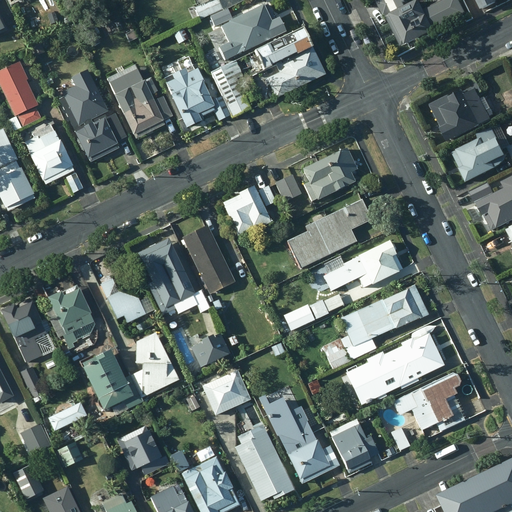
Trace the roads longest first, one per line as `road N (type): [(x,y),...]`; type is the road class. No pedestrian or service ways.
road 1 (residential): [(372,95),(0,271)]
road 2 (residential): [(372,95),(511,381)]
road 3 (residential): [(511,440),(353,511)]
road 4 (residential): [(511,25),(372,95)]
